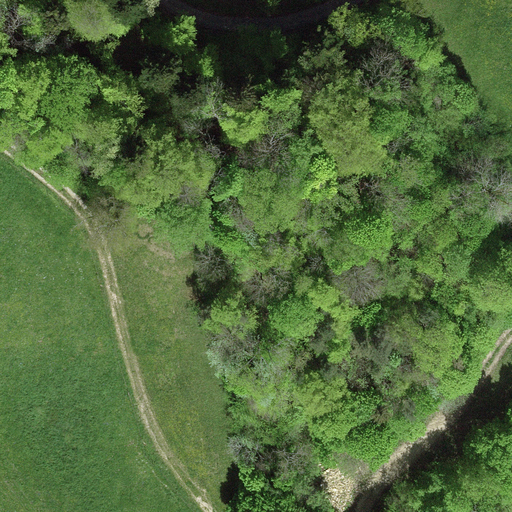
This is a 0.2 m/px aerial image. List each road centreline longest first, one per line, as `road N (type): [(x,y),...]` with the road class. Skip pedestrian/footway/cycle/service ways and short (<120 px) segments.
road 1 (track): [(219,511),(168,447),(142,381),(104,212),(0,126)]
road 2 (track): [(511,321),(459,396),(375,479),(361,511)]
